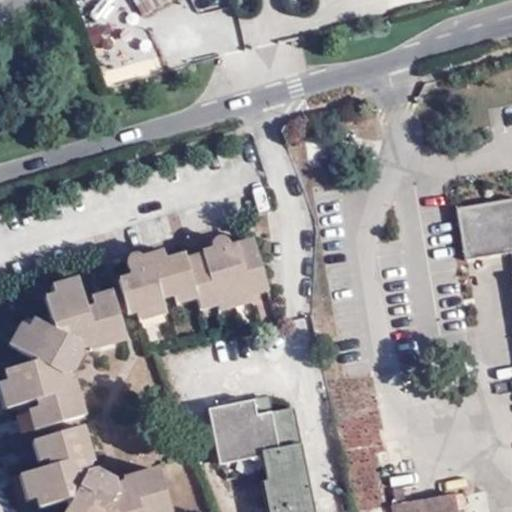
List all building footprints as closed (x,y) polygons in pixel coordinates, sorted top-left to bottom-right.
[(145,0),(150,8),(167,0),(145,0)] [(193,4),(135,16),(140,41),(128,43),(134,69),(245,47),(237,11),(196,20),(193,4)] [(511,193),(455,203),(464,257),(511,249),(511,272),(510,273),(511,283),(511,193)] [(178,257),(177,253),(159,258),(120,269),(122,278),(113,281),(116,292),(121,310),(123,315),(134,311),(161,303),(159,297),(168,294),(190,287),(193,295),(210,289),(213,298),(247,287),(244,280),(260,275),(248,234),(223,241),(225,247),(197,255),(196,252),(178,257)] [(247,287),(263,283),(260,275),(244,280),(247,287)] [(45,301),(72,293),(70,284),(42,292),(45,301)] [(168,294),(171,301),(193,295),(190,287),(168,294)] [(213,298),(213,299),(215,305),(249,295),(247,287),(213,298)] [(213,299),(213,298),(210,289),(193,295),(196,304),(213,299)] [(116,292),(105,296),(107,302),(111,314),(121,310),(116,292)] [(42,436),(73,427),(83,423),(70,386),(62,388),(60,381),(69,378),(81,353),(79,347),(84,344),(88,353),(120,342),(111,314),(107,302),(88,309),(78,311),(72,293),(45,301),(37,304),(47,332),(38,334),(24,328),(14,351),(8,361),(22,367),(24,374),(1,381),(5,393),(13,419),(31,413),(33,419),(39,437),(42,436)] [(107,302),(105,296),(104,293),(85,299),(88,309),(107,302)] [(136,319),(163,311),(161,303),(134,311),(136,319)] [(14,351),(24,328),(16,325),(6,347),(14,351)] [(13,419),(5,393),(0,394),(0,413),(3,422),(13,419)] [(263,420),(277,418),(275,401),(260,403),(261,407),(263,420)] [(277,418),(263,420),(261,407),(212,415),(222,464),(265,457),(275,511),(319,511),(302,414),(277,418)] [(25,422),(30,440),(39,437),(33,419),(25,422)] [(73,427),(42,436),(47,448),(77,437),(73,427)] [(175,511),(163,472),(128,484),(130,491),(119,495),(115,485),(97,476),(87,480),(84,471),(93,468),(82,436),(77,437),(47,448),(40,449),(46,470),(48,477),(32,483),(41,511),(62,511),(69,510),(69,511),(175,511)] [(31,452),(37,472),(46,470),(40,449),(31,452)] [(35,511),(41,511),(32,483),(23,485),(30,511),(35,511)] [(417,496),(419,511),(453,511),(450,490),(417,496)] [(393,511),(419,511),(417,496),(391,499),(393,511)]
